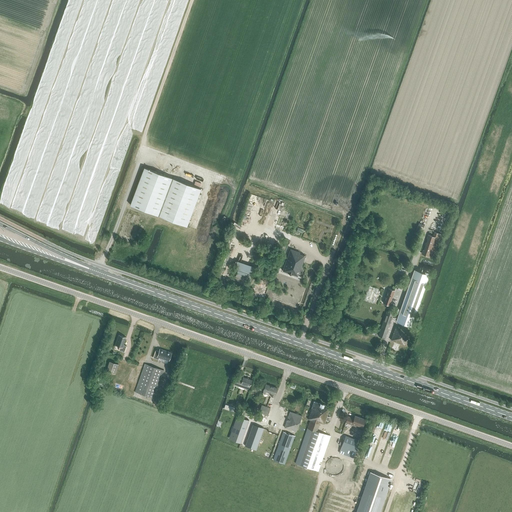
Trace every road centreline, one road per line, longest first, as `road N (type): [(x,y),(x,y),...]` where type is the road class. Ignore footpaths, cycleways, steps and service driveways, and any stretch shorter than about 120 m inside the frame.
road 1 (unclassified): [(511,446),(0,267)]
road 2 (primary): [(511,416),(82,267)]
